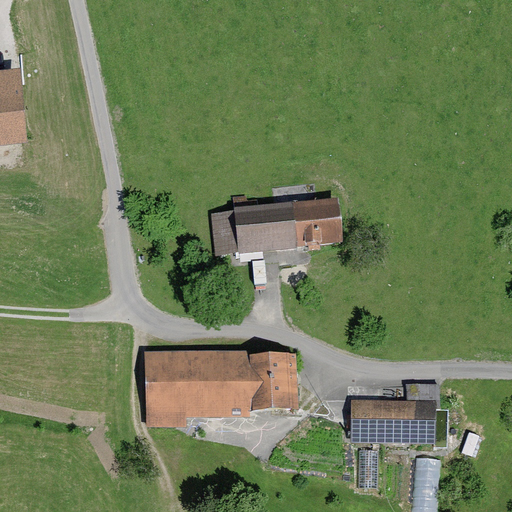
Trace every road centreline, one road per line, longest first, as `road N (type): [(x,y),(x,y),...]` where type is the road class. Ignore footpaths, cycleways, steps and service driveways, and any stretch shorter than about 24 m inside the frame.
road 1 (unclassified): [(77,0),(118,193),(127,278),(142,316),(177,341),(273,349),(374,375),(511,375)]
road 2 (track): [(0,314),(37,323),(142,316)]
